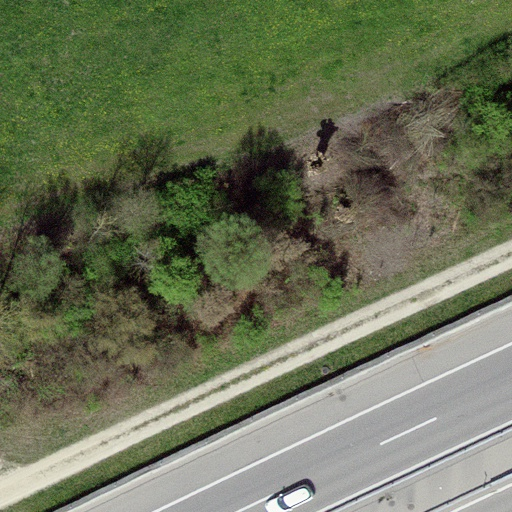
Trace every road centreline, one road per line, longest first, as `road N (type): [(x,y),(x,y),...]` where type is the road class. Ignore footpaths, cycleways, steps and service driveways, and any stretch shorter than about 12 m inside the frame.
road 1 (track): [(0,490),(511,253)]
road 2 (motorway): [(511,388),(257,511)]
